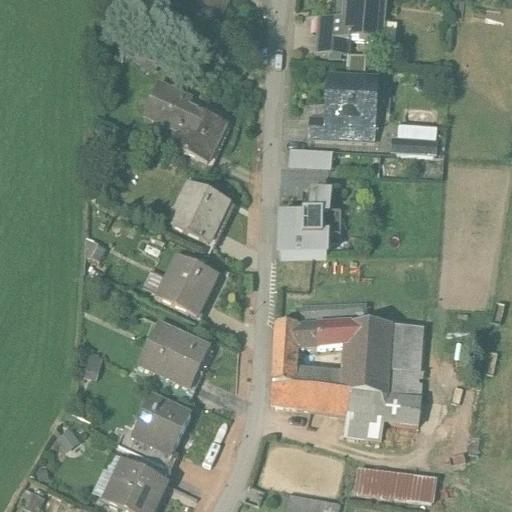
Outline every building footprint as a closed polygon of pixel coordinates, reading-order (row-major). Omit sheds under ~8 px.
[(227,0),(185,0),(184,3),(180,1),(179,1),(216,21),(227,0)] [(342,0),(341,21),(316,20),(314,56),(348,59),(349,44),(375,46),(378,1),(361,0),(342,0)] [(347,59),(346,69),(363,70),(364,60),(347,59)] [(370,85),(332,82),(329,120),(329,122),(367,126),(370,85)] [(224,124),(187,106),(190,100),(156,84),(142,114),(174,129),(167,144),(205,162),(224,124)] [(367,126),(329,122),(329,120),(311,119),(310,139),(366,143),(367,126)] [(386,169),(419,169),(419,160),(434,160),(434,127),(395,127),(395,141),(386,141),(386,169)] [(331,153),(291,149),(289,166),(329,169),(331,153)] [(227,203),(188,183),(167,224),(206,244),(227,203)] [(307,200),(302,200),(301,218),(280,217),(278,235),(279,235),(278,258),(326,259),(327,218),(329,197),(307,195),(307,200)] [(215,275),(176,255),(155,297),(195,317),(215,275)] [(365,310),(296,311),(296,326),(276,325),(274,363),(295,365),(296,352),(297,328),(348,328),(365,328),(365,310)] [(208,350),(158,325),(138,364),(189,388),(208,350)] [(348,328),(297,328),(296,352),(346,348),(348,328)] [(391,330),(365,328),(365,329),(348,328),(346,348),(345,367),(388,373),(391,330)] [(189,388),(138,364),(133,375),(188,402),(193,391),(189,388)] [(387,386),(344,380),(343,388),(343,393),(386,400),(387,386)] [(343,393),(339,392),(293,387),(272,382),(271,406),(348,419),(384,424),(417,430),(422,404),(386,400),(343,393)] [(187,417),(150,397),(132,431),(132,433),(168,452),(170,449),(187,417)] [(458,421),(449,418),(446,428),(455,430),(458,421)] [(384,424),(348,419),(345,438),(380,444),(384,424)] [(168,452),(132,433),(132,431),(123,427),(115,444),(165,469),(169,471),(178,453),(170,449),(168,452)] [(165,469),(115,444),(109,456),(122,462),(159,480),(165,469)] [(159,480),(122,462),(103,501),(124,511),(148,511),(153,503),(148,501),(159,480)] [(355,466),(351,490),(431,505),(435,481),(355,466)] [(326,511),(328,500),(286,494),(283,511),(326,511)]
